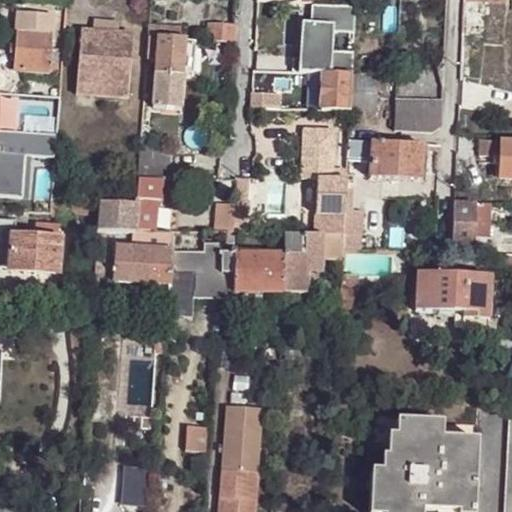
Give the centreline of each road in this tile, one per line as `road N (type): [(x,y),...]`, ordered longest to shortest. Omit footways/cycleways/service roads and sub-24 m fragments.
road 1 (residential): [(453,0),(442,252)]
road 2 (residential): [(245,0),(235,177)]
